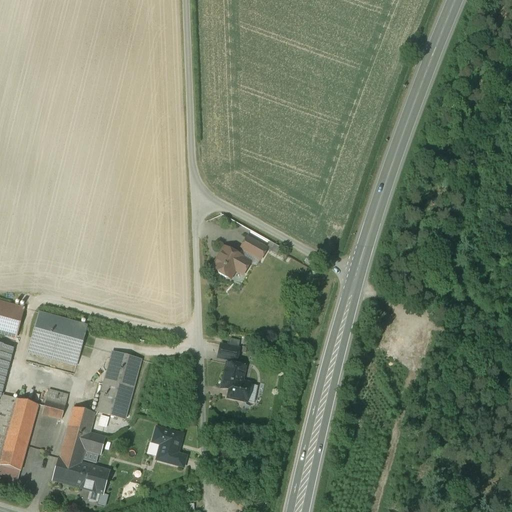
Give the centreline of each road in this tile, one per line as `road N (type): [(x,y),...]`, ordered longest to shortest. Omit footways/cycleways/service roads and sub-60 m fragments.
road 1 (unclassified): [(194,185),(207,505)]
road 2 (secondary): [(455,0),(354,279)]
road 3 (secondary): [(354,279),(297,511)]
road 4 (unclassified): [(354,279),(194,185)]
road 5 (unclassified): [(194,185),(187,0)]
road 6 (track): [(511,369),(389,292),(354,279)]
